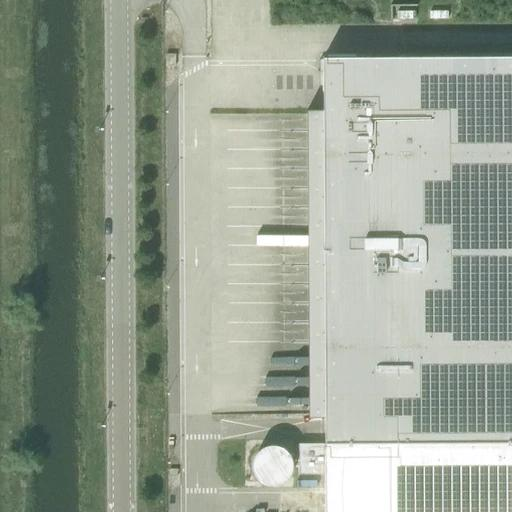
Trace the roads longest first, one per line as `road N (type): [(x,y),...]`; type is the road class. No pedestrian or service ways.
road 1 (unclassified): [(125,511),(118,0)]
road 2 (unknown): [(511,39),(199,46)]
